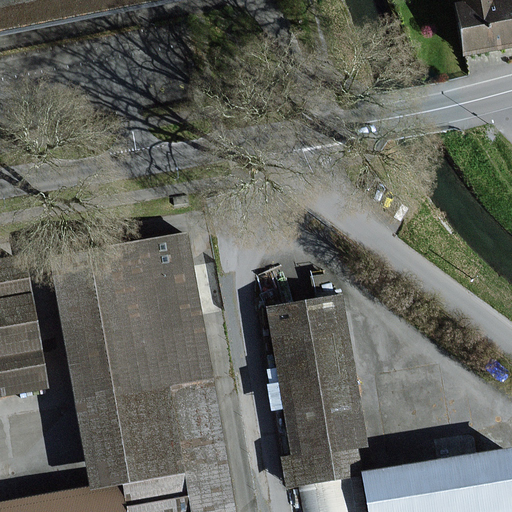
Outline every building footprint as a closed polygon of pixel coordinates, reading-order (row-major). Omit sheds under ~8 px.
[(0,0),(0,28),(150,0),(0,0)] [(511,43),(511,0),(474,0),(459,3),(468,52),(511,43)] [(164,384),(211,375),(185,233),(56,256),(97,486),(123,482),(180,472),(164,384)] [(0,261),(0,393),(49,384),(25,257),(0,261)] [(511,511),(511,425),(480,431),(483,454),(361,473),(357,447),(365,446),(341,298),(275,309),(306,511),(511,511)] [(128,511),(123,482),(97,486),(2,503),(3,511),(128,511)]
